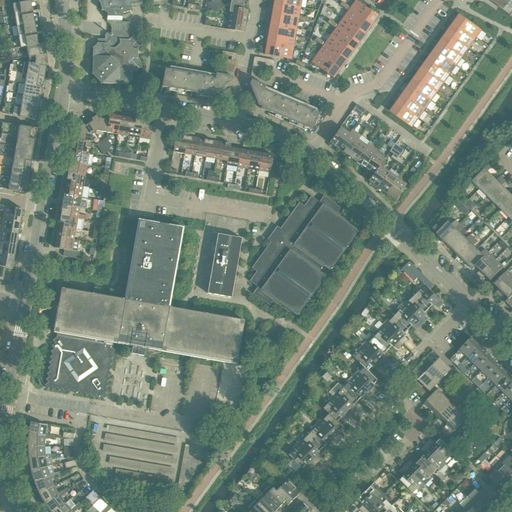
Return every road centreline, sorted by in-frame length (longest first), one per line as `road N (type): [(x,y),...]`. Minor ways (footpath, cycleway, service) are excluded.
road 1 (residential): [(468,303),(304,149)]
road 2 (residential): [(304,149),(352,92),(377,84),(438,0)]
road 3 (residential): [(342,511),(424,425),(393,393)]
road 4 (tertiary): [(0,444),(26,304)]
road 5 (residential): [(306,483),(393,393)]
